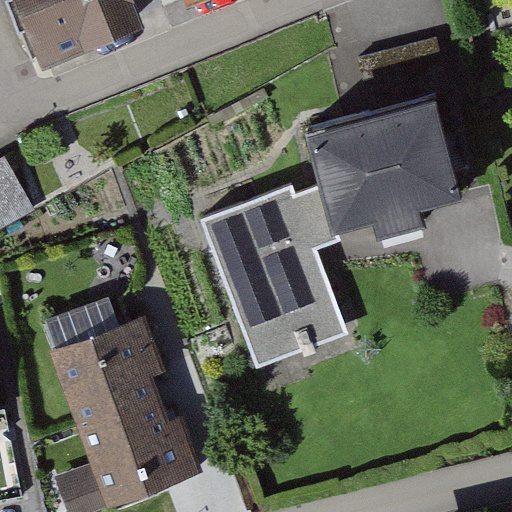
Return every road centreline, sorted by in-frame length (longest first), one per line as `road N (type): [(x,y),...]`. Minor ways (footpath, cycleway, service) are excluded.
road 1 (residential): [(0,30),(27,111),(301,0)]
road 2 (residential): [(511,477),(367,511)]
